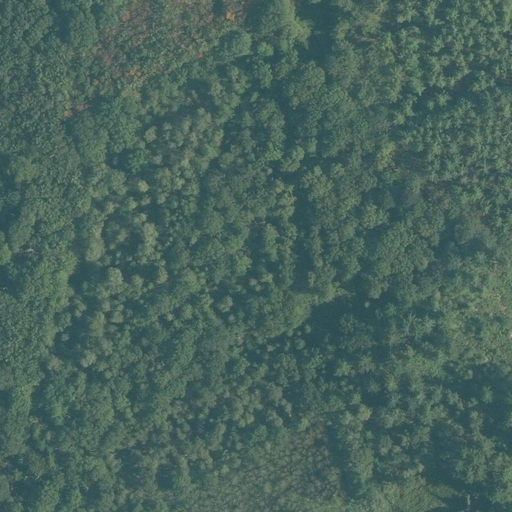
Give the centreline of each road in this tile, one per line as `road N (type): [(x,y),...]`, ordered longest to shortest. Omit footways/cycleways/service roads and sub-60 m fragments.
road 1 (track): [(511,242),(440,185),(408,138),(383,52),(380,0)]
road 2 (track): [(109,0),(78,34),(0,53)]
